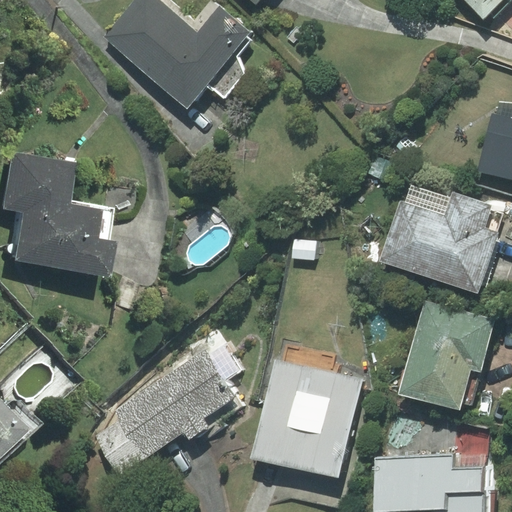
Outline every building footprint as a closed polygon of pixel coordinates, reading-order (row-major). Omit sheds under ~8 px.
[(257,46),(254,33),(222,5),(218,11),(209,4),(193,23),(165,0),(130,0),(101,37),(192,115),(214,97),(223,104),(254,68),(245,60),(257,46)] [(465,0),(483,17),(489,12),(494,17),(510,0),(465,0)] [(492,114),(478,170),(511,178),(511,102),(500,101),(497,116),(492,114)] [(59,205),(62,189),(66,167),(5,154),(0,179),(0,217),(8,219),(0,257),(0,267),(92,287),(107,215),(59,205)] [(497,231),(503,214),(489,209),(490,206),(452,193),(451,198),(412,185),(406,203),(400,201),(380,261),(478,294),(499,232),(497,231)] [(219,226),(212,229),(211,230),(189,250),(188,253),(187,257),(188,260),(190,264),(194,265),(196,266),(199,266),(203,266),(207,266),(230,245),(230,243),(231,240),(230,236),(229,231),(224,227),(219,226)] [(318,263),(319,253),(324,254),(324,250),(319,249),(320,243),(295,241),(294,260),(318,263)] [(494,319),(425,301),(401,393),(459,408),(460,402),(471,405),(494,319)] [(207,351),(115,411),(120,419),(96,435),(120,472),(183,431),(189,440),(242,405),(225,379),(242,368),(226,343),(209,354),(207,351)] [(283,361),(275,360),(253,457),(338,476),(361,380),(330,373),(334,356),(286,345),(283,361)] [(36,364),(15,380),(14,384),(14,385),(14,387),(14,389),(14,392),(16,396),(17,398),(19,399),(23,401),(26,402),(29,401),(32,400),(48,385),(50,380),(51,377),(50,372),(48,368),(45,366),(40,364),(36,364)] [(0,462),(39,426),(14,400),(8,406),(0,397),(0,462)] [(489,464),(489,455),(375,457),(375,511),(433,510),(433,511),(494,511),(494,466),(489,464)]
